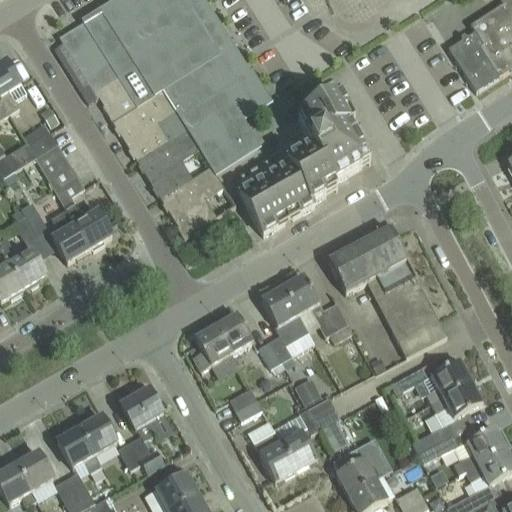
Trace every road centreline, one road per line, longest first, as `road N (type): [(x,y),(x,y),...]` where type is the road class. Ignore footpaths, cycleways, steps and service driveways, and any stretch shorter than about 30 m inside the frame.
road 1 (residential): [(162,256),(7,12)]
road 2 (residential): [(199,304),(411,191)]
road 3 (residential): [(511,378),(411,191)]
road 4 (residential): [(249,511),(152,332)]
road 5 (residential): [(0,351),(162,256)]
road 6 (residential): [(0,421),(152,332)]
